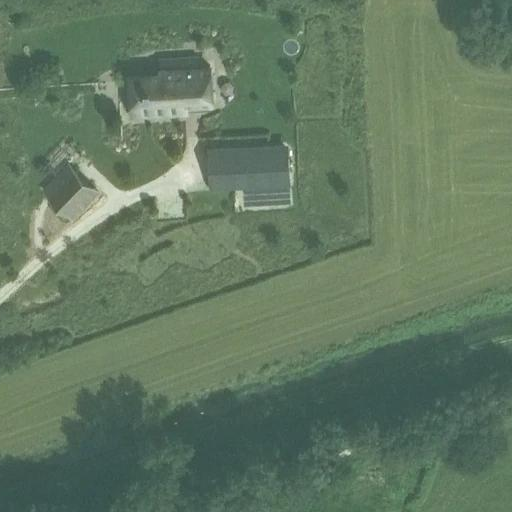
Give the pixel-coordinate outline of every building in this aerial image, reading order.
[(111,20),(57,23),(58,48),(125,44),(123,10),(110,11),(111,20)] [(291,51),(243,60),(247,80),(295,71),(291,51)] [(210,65),(199,66),(184,67),(184,57),(161,59),(162,71),(131,73),(133,114),(187,112),(187,102),(212,101),(210,65)] [(240,140),(241,172),(288,169),(286,138),(254,139),(240,140)] [(65,184),(82,208),(107,191),(89,166),(65,184)]
